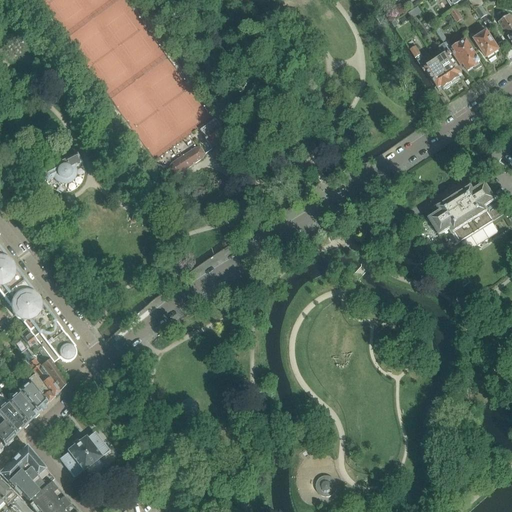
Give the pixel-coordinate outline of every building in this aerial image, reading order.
[(445,0),(451,8),(463,0),(445,0)] [(480,0),(472,0),(469,2),(474,11),(475,11),(480,7),(484,5),(480,0)] [(482,21),(487,17),(480,7),(475,11),(482,21)] [(463,20),(461,17),(456,10),(450,14),(456,24),(463,20)] [(511,23),(507,17),(496,25),(511,45),(511,23)] [(494,55),(498,51),(484,29),(472,37),(486,59),(487,59),(489,62),(496,58),(494,55)] [(440,32),(437,34),(444,45),(448,43),(440,32)] [(480,63),(466,42),(454,50),(449,42),(448,43),(444,45),(448,50),(451,55),(453,54),(461,67),(463,65),(468,72),(474,69),(475,71),(482,67),(480,64),(480,63)] [(451,55),(448,50),(444,45),(438,49),(443,56),(436,61),(452,86),(460,81),(458,77),(461,75),(449,56),(451,55)] [(444,92),(452,86),(436,61),(428,66),(422,59),(414,47),(409,50),(424,73),(426,72),(438,90),(441,88),(444,92)] [(205,140),(211,147),(226,135),(220,128),(220,126),(228,119),(223,113),(216,118),(218,121),(216,122),(215,120),(201,130),(207,138),(205,140)] [(203,160),(206,155),(201,147),(195,149),(173,164),(168,169),(173,176),(180,175),(203,160)] [(45,171),(41,173),(44,178),(46,183),(53,179),(55,181),(56,183),(58,184),(60,185),(63,185),(65,185),(67,185),(69,184),(71,183),(73,181),(74,179),(75,177),(76,175),(76,172),(75,170),(75,168),(81,164),(80,161),(76,154),(73,156),(65,161),(49,169),(48,169),(45,171)] [(149,165),(128,179),(131,184),(146,175),(147,174),(148,173),(149,172),(149,170),(149,169),(149,168),(149,167),(149,165)] [(495,202),(496,202),(485,184),(473,191),(471,187),(437,208),(440,212),(429,220),(439,237),(449,231),(451,236),(454,235),(460,244),(493,224),(494,225),(505,217),(499,208),(495,202)] [(131,200),(137,195),(130,186),(124,191),(131,200)] [(0,251),(0,294),(3,298),(23,282),(21,280),(22,280),(13,268),(12,269),(12,268),(11,266),(9,264),(8,263),(7,262),(8,262),(0,251)] [(26,285),(25,285),(23,282),(3,298),(11,309),(11,311),(12,312),(12,313),(13,315),(14,317),(15,318),(17,320),(19,321),(20,321),(23,324),(29,333),(50,317),(48,315),(48,314),(39,303),(38,303),(38,302),(36,299),(34,298),(35,297),(34,297),(34,296),(26,285)] [(52,319),(51,319),(50,317),(29,333),(53,364),(59,360),(60,361),(62,363),(64,363),(66,364),(68,364),(70,363),(71,362),(73,361),(74,359),(75,357),(75,355),(75,353),(74,351),(73,349),(74,348),(65,337),(60,331),(61,331),(52,319)] [(39,345),(33,338),(26,330),(19,336),(29,349),(34,345),(36,347),(39,345)] [(37,351),(46,363),(50,360),(41,348),(37,351)] [(23,353),(20,355),(30,369),(35,376),(53,399),(54,398),(59,393),(35,361),(31,356),(29,353),(27,350),(23,353)] [(50,360),(46,363),(41,366),(60,392),(67,385),(50,360)] [(18,380),(12,384),(18,391),(19,393),(38,414),(39,414),(40,412),(41,412),(44,409),(48,405),(28,381),(22,373),(20,374),(16,378),(18,380)] [(53,399),(35,376),(31,379),(28,381),(48,405),(53,399)] [(392,389),(381,389),(382,405),(392,405),(392,389)] [(18,393),(8,403),(27,425),(33,419),(38,415),(37,415),(38,414),(19,393),(18,391),(17,391),(18,393)] [(0,395),(0,418),(15,437),(16,437),(17,436),(16,436),(23,429),(27,426),(27,425),(8,403),(1,394),(0,395)] [(190,401),(183,402),(179,407),(180,414),(185,419),(193,418),(196,413),(196,405),(190,401)] [(14,437),(15,437),(0,418),(0,442),(3,446),(4,448),(5,447),(14,437)] [(98,461),(109,452),(95,434),(86,440),(85,439),(77,445),(76,442),(72,445),(74,447),(67,453),(68,454),(60,460),(74,479),(85,470),(89,476),(95,476),(101,472),(102,466),(98,461)] [(51,484),(54,481),(26,448),(17,458),(17,457),(12,462),(0,474),(0,477),(19,497),(21,495),(28,503),(51,484)] [(338,489),(338,487),(338,485),(337,483),(336,481),(335,479),(333,478),(331,477),(329,476),(327,476),(325,476),(323,477),(321,478),(319,479),(318,481),(317,483),(316,485),(316,487),(316,489),(317,491),(318,493),(319,495),(321,496),(323,497),(325,498),(327,498),(329,498),(331,497),(333,496),(335,495),(336,493),(337,491),(338,489)] [(30,511),(17,498),(0,481),(0,499),(10,511),(30,511)] [(51,484),(30,502),(39,511),(74,511),(71,509),(69,506),(65,501),(63,498),(59,493),(57,491),(55,488),(51,484)] [(10,511),(0,499),(0,511),(10,511)]
